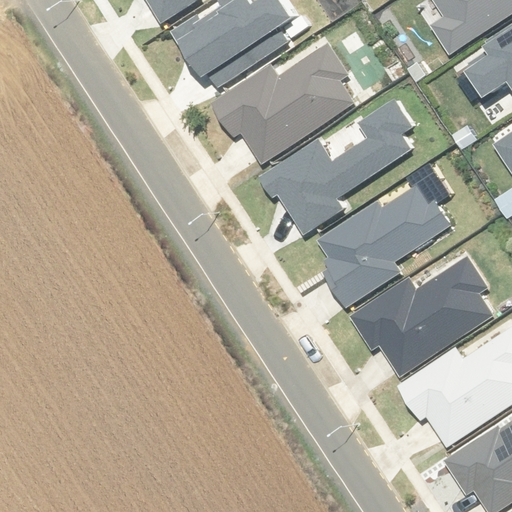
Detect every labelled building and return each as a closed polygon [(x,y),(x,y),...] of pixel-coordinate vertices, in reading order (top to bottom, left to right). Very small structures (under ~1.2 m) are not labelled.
[(141,0),(150,14),(173,0),(141,0)] [(254,0),(239,0),(181,36),(215,90),(292,42),(283,27),(294,20),(282,0),(274,0),(260,9),(254,0)] [(511,22),(511,0),(433,0),(449,24),(440,30),(458,58),(511,22)] [(511,36),(491,50),(498,60),(473,76),(488,99),(511,83),(511,36)] [(219,102),(243,140),(249,136),(267,164),(363,105),(349,81),(358,76),(338,45),(282,79),(275,68),(219,102)] [(321,141),(265,176),(303,236),(345,209),(339,201),(417,152),(406,135),(417,128),(402,104),(364,127),(371,139),(334,162),(321,141)] [(511,136),(498,146),(511,166),(511,136)] [(370,214),(324,243),(338,265),(328,271),(353,309),(407,274),(402,266),(458,230),(447,214),(442,217),(423,188),(374,220),(370,214)] [(484,297),(495,291),(477,263),(462,272),(460,268),(421,292),(415,282),(360,317),(381,350),(389,345),(408,376),(498,319),(484,297)] [(511,325),(410,390),(431,423),(437,419),(456,448),(511,412),(511,325)] [(511,426),(455,464),(475,493),(481,489),(496,511),(504,511),(511,507),(511,426)]
